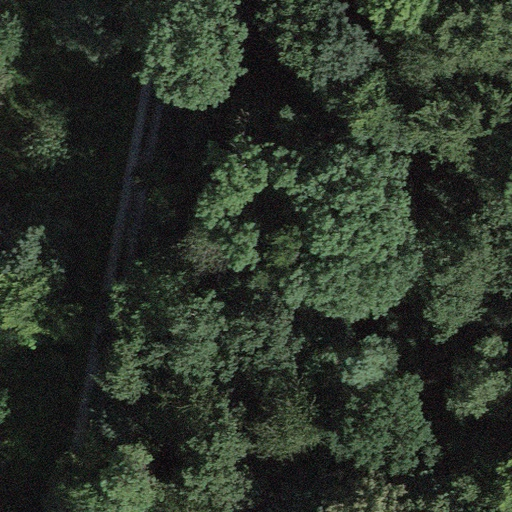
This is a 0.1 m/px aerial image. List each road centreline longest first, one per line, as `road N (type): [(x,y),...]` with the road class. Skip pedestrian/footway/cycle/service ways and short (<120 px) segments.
road 1 (track): [(68,511),(179,0)]
road 2 (track): [(240,511),(511,320)]
